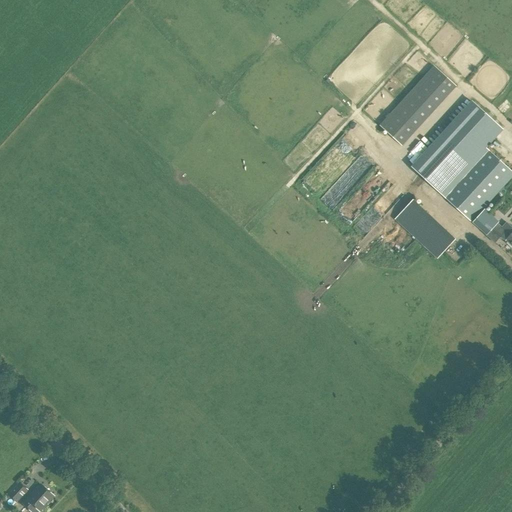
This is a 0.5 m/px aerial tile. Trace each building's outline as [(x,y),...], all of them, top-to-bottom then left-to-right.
[(433,68),(387,118),(408,138),(455,87),(433,68)] [(412,168),(441,195),(484,148),(502,129),(473,102),(412,168)] [(380,125),(402,145),(408,138),(387,118),(380,125)] [(471,222),(511,176),(511,172),(484,148),(441,195),(471,222)] [(491,203),(495,207),(502,199),(498,195),(491,203)] [(397,222),(427,249),(445,230),(414,203),(397,222)] [(498,222),(497,221),(484,210),(472,223),(486,235),(485,235),(494,243),(499,238),(505,242),(506,241),(511,246),(511,228),(506,223),(502,228),(496,223),(498,222)] [(445,230),(427,249),(437,259),(455,240),(445,230)] [(16,502),(27,490),(20,483),(8,495),(16,502)] [(38,490),(36,489),(23,503),(31,511),(35,506),(38,510),(39,509),(38,509),(40,507),(41,509),(46,503),(52,496),(53,496),(41,485),(42,486),(38,490)]
